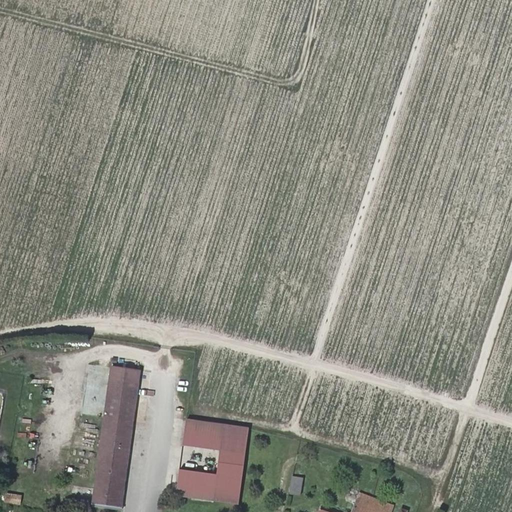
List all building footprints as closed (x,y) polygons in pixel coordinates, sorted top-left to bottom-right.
[(121,509),(141,371),(111,367),(92,505),(121,509)] [(220,451),(224,426),(186,421),(183,447),(220,451)] [(214,501),(217,476),(179,470),(176,496),(214,501)] [(300,495),(303,479),(293,477),(290,493),(300,495)] [(20,504),(21,494),(5,492),(4,502),(20,504)] [(391,511),(394,506),(359,493),(351,511),(328,511),(321,509),(319,511),(391,511)]
